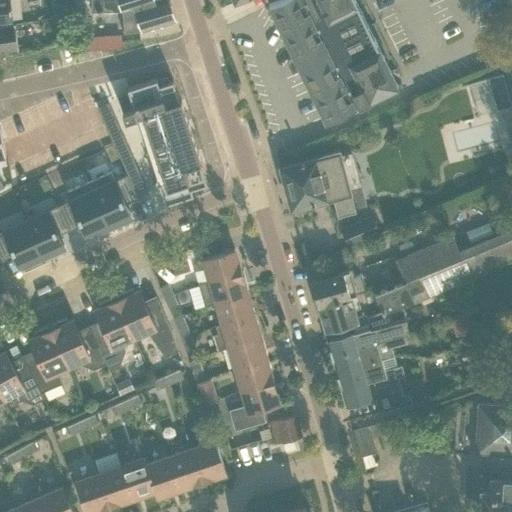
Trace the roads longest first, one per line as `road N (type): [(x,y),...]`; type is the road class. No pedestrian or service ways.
road 1 (residential): [(335,462),(253,183)]
road 2 (residential): [(0,302),(253,183)]
road 3 (residential): [(0,90),(206,43)]
road 4 (residential): [(253,183),(206,43)]
